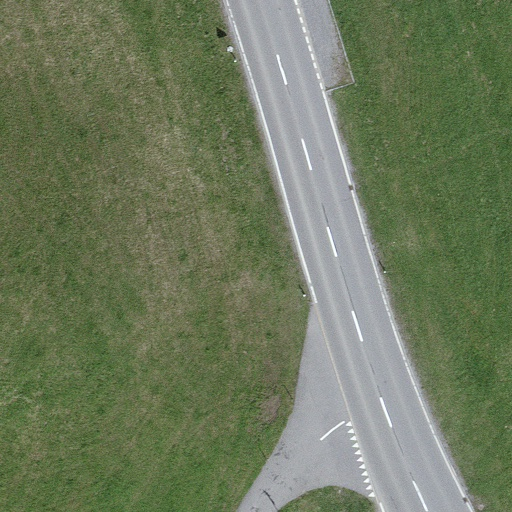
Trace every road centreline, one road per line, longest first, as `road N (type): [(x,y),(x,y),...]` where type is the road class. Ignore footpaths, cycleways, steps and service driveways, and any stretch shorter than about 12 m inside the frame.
road 1 (tertiary): [(259,0),(382,402),(430,511)]
road 2 (track): [(382,402),(279,511)]
